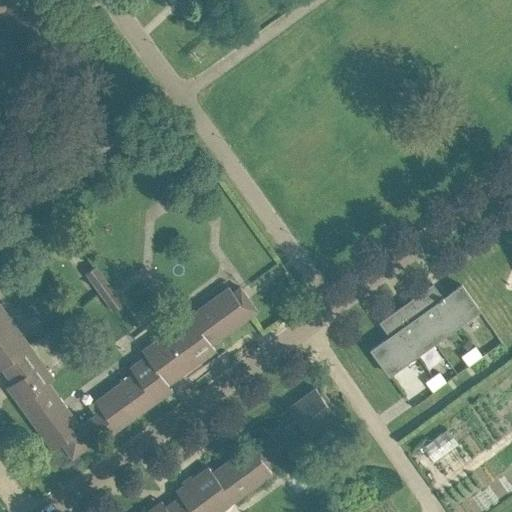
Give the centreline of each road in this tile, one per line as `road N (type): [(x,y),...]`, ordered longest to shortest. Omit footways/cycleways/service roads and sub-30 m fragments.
road 1 (residential): [(42,511),(301,319)]
road 2 (residential): [(324,303),(179,89)]
road 3 (residential): [(438,511),(301,319)]
road 4 (residential): [(324,303),(511,167)]
road 5 (residential): [(0,218),(179,89)]
road 6 (residential): [(179,89),(309,0)]
road 7 (residential): [(414,0),(485,79),(511,123)]
